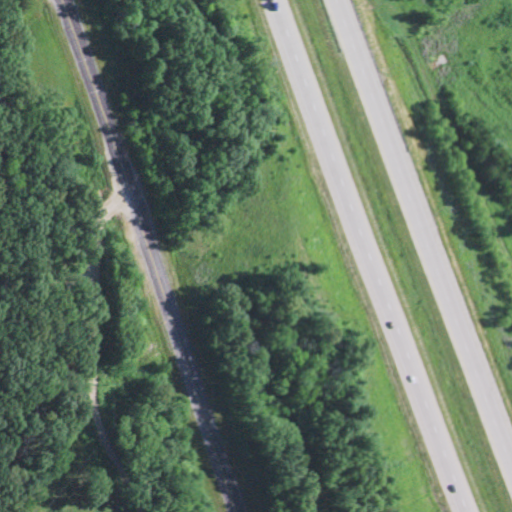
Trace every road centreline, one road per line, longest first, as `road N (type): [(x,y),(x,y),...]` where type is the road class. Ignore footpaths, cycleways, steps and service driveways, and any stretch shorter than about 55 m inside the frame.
road 1 (trunk): [(273,0),(459,511)]
road 2 (residential): [(60,0),(241,511)]
road 3 (trunk): [(511,482),(335,0)]
